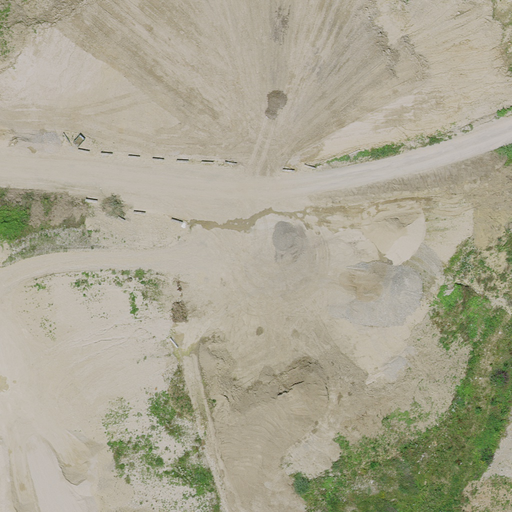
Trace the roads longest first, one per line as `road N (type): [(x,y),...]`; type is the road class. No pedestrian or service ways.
road 1 (track): [(200,511),(138,395),(97,222),(0,200)]
road 2 (track): [(39,511),(21,461),(36,429),(179,472)]
road 3 (track): [(36,429),(41,267),(0,215)]
